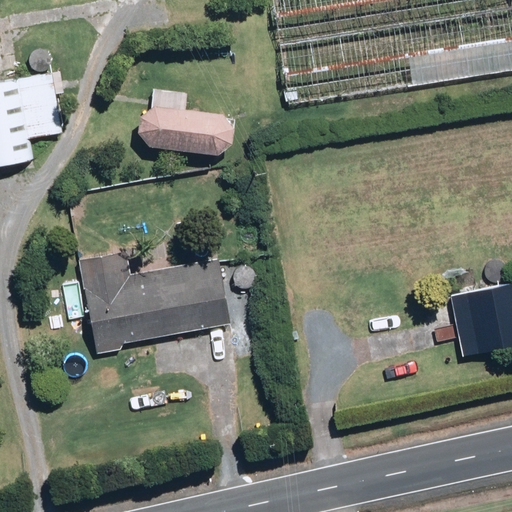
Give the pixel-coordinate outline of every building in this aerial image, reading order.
[(0,0),(0,15),(94,0),(0,0)] [(274,59),(286,57),(294,106),(511,71),(511,0),(276,0),(283,39),(272,41),(274,59)] [(69,130),(58,67),(0,77),(0,162),(37,155),(33,136),(69,130)] [(159,91),(159,102),(148,111),(146,126),(158,140),(228,148),(241,137),(243,122),(232,107),(191,103),(192,94),(159,91)] [(511,134),(290,174),(309,281),(511,245),(511,134)] [(85,257),(101,352),(127,346),(131,340),(239,319),(229,252),(136,270),(132,248),(85,257)] [(511,280),(454,292),(467,353),(511,344),(511,280)] [(132,436),(78,448),(82,464),(135,452),(132,436)]
